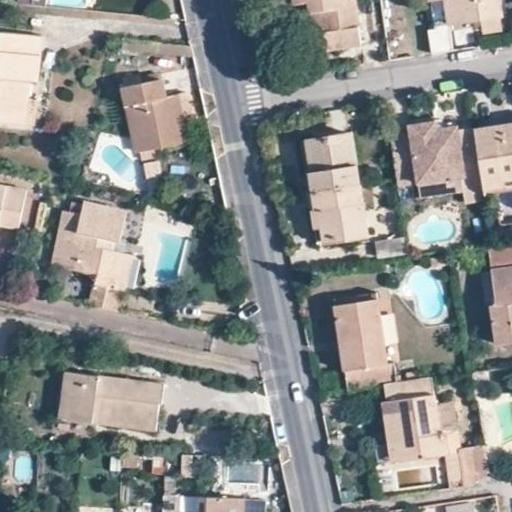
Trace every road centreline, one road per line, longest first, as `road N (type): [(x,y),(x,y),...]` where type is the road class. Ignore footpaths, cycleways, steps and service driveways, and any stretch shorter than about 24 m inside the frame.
road 1 (residential): [(317,511),(229,107)]
road 2 (unknown): [(0,314),(286,369)]
road 3 (residential): [(511,64),(229,107)]
